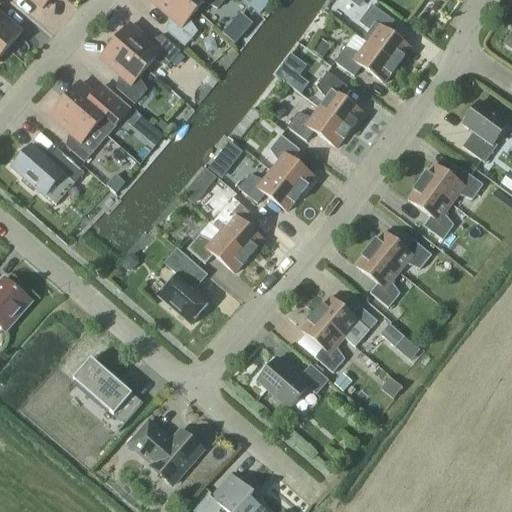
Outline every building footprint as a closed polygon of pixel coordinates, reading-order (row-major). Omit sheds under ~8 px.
[(0,0),(0,46),(6,51),(20,34),(0,16),(0,7),(5,2),(1,0),(0,0)] [(49,0),(29,0),(41,10),(49,0)] [(188,21),(196,13),(181,0),(151,0),(149,2),(173,23),(166,32),(184,48),(196,33),(188,21)] [(181,0),(196,13),(203,4),(216,10),(224,0),(181,0)] [(259,16),(269,4),(263,0),(253,0),(248,7),(259,16)] [(365,45),(397,68),(404,59),(402,59),(409,49),(387,33),(394,23),(371,7),(358,24),(369,32),(362,42),(365,45)] [(234,46),(247,31),(234,20),(221,34),(234,46)] [(114,43),(145,71),(153,62),(166,68),(178,54),(160,38),(152,47),(128,27),(114,43)] [(322,60),(330,48),(320,41),(311,53),(322,60)] [(138,80),(145,71),(114,43),(99,60),(123,81),(115,90),(134,106),(146,92),(138,80)] [(391,77),(397,68),(365,45),(358,55),(345,49),(334,64),(353,79),(360,69),(383,85),(390,76),(391,77)] [(317,109),(349,133),(363,115),(340,98),(347,88),(327,74),(316,89),(324,99),(317,109)] [(298,78),(290,88),(300,95),(307,85),(298,78)] [(78,85),(64,101),(106,138),(107,139),(131,111),(102,86),(92,97),(78,85)] [(64,101),(49,118),(73,139),(65,148),(83,164),(106,138),(64,101)] [(484,165),(496,148),(493,145),(508,125),(478,104),(463,126),(473,133),(462,149),(484,165)] [(279,123),(286,113),(276,106),(269,116),(279,123)] [(336,152),(349,133),(317,109),(310,119),(297,114),(286,129),(306,144),(312,135),(336,152)] [(125,124),(132,129),(141,119),(134,113),(125,124)] [(161,135),(167,128),(158,120),(152,127),(161,135)] [(269,172),(301,198),(315,180),(292,161),(299,152),(280,137),(269,152),(276,162),(269,172)] [(242,182),(259,163),(244,150),(239,157),(227,146),(208,168),(221,180),(229,171),(242,182)] [(53,168),(31,148),(27,152),(24,149),(17,155),(13,163),(15,165),(12,169),(44,197),(63,176),(73,185),(83,175),(63,157),(53,168)] [(419,183),(451,206),(457,197),(471,202),(482,187),(463,173),(456,183),(433,166),(426,175),(425,175),(419,183)] [(286,215),(301,198),(269,172),(261,181),(249,176),(237,191),(256,206),(264,197),(286,215)] [(511,194),(511,174),(509,172),(499,185),(511,194)] [(115,196),(124,185),(115,177),(106,188),(115,196)] [(444,216),(451,206),(419,183),(412,192),(413,193),(407,202),(429,219),(422,228),(442,243),(453,228),(444,216)] [(219,234),(249,259),(256,251),(255,250),(263,242),(241,223),(249,214),(231,199),(219,213),(227,225),(219,234)] [(242,268),(249,259),(219,234),(211,243),(198,237),(186,251),(204,266),(212,257),(234,275),(241,267),(242,268)] [(368,250),(398,275),(406,266),(419,272),(431,257),(412,242),(404,251),(383,234),(376,243),(375,242),(368,250)] [(391,284),(398,275),(368,250),(361,259),(362,260),(355,268),(376,286),(369,295),(388,310),(399,296),(391,284)] [(190,326),(209,303),(187,284),(199,270),(176,251),(163,265),(176,276),(157,298),(190,326)] [(126,272),(132,272),(138,266),(138,260),(134,256),(128,257),(122,264),(122,269),(126,272)] [(30,303),(4,280),(0,284),(0,329),(4,333),(30,303)] [(314,315),(344,340),(351,332),(364,338),(376,324),(358,308),(350,317),(329,299),(322,307),(321,306),(314,315)] [(404,333),(414,321),(404,312),(393,324),(404,333)] [(336,350),(344,340),(314,315),(307,323),(308,324),(300,332),(321,351),(313,360),(332,376),(344,362),(336,350)] [(394,350),(403,339),(388,326),(379,336),(394,350)] [(142,405),(95,364),(97,361),(96,360),(72,388),(73,389),(76,385),(123,426),(117,433),(118,433),(142,405)] [(299,380),(276,360),(256,383),(288,411),(308,389),(316,396),(327,383),(310,368),(299,380)] [(342,394),(352,383),(342,375),(333,386),(342,394)] [(171,443),(148,423),(128,447),(151,466),(149,468),(171,487),(202,452),(180,433),(171,443)] [(262,511),(249,500),(253,496),(232,477),(211,501),(221,510),(219,511),(262,511)]
